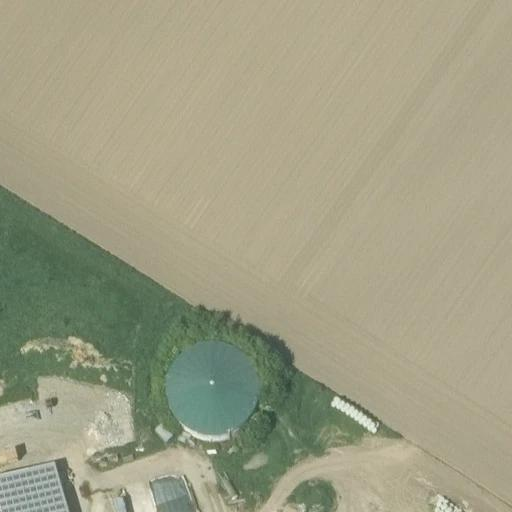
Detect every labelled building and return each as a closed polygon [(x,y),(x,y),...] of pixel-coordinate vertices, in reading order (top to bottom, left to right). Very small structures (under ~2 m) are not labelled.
[(166,392),(168,410),(176,426),(190,438),(208,443),(226,442),(242,433),(254,419),(259,402),(258,384),(249,368),(235,356),(218,351),(200,352),(184,361),(172,374),(166,392)] [(0,412),(0,487),(28,480),(51,473),(31,404),(0,412)] [(28,480),(36,511),(61,511),(51,473),(28,480)] [(0,487),(0,511),(36,511),(28,480),(0,487)] [(452,511),(495,511),(457,488),(445,508),(452,511)]
